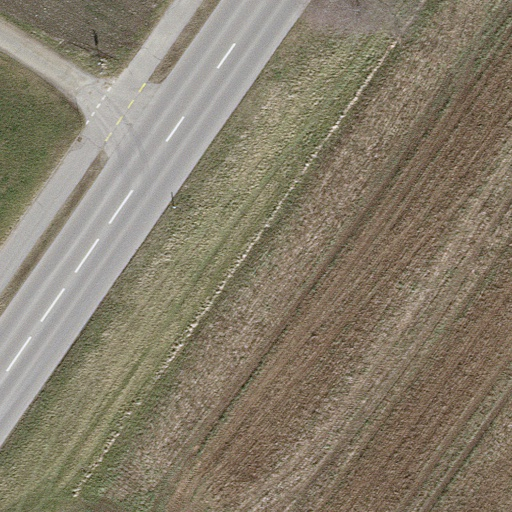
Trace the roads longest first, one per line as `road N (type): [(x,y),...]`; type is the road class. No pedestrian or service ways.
road 1 (tertiary): [(0,386),(267,0)]
road 2 (track): [(0,36),(174,134)]
